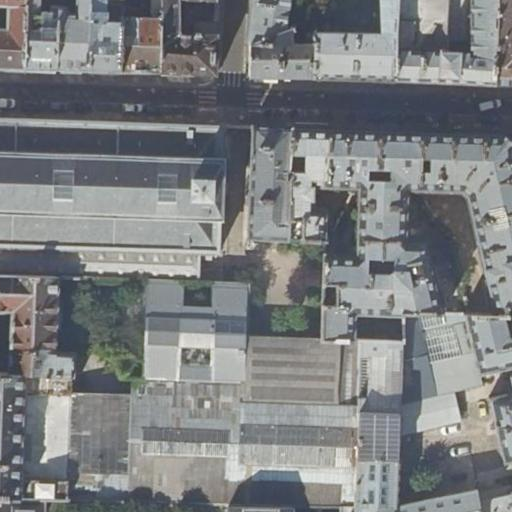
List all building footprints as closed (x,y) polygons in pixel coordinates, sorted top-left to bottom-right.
[(0,0),(0,68),(23,69),(24,0),(0,0)] [(39,70),(56,71),(58,6),(51,5),(50,12),(39,12),(39,0),(24,0),(23,69),(39,70)] [(67,71),(88,71),(89,0),(76,0),(76,12),(65,12),(65,6),(58,6),(56,71),(67,71)] [(89,0),(88,71),(90,71),(99,72),(120,73),(121,0),(89,0)] [(133,73),(160,74),(162,0),(121,0),(120,73),(133,73)] [(182,74),(216,76),(218,22),(216,22),(215,23),(197,23),(194,27),(189,27),(189,34),(178,34),(178,22),(183,22),(186,20),(186,10),(184,6),(179,6),(179,0),(200,0),(201,7),(216,9),(216,16),(217,18),(218,18),(218,13),(218,0),(162,0),(160,74),(178,74),(182,74)] [(253,0),(253,2),(249,44),(312,21),(334,12),(364,0),(253,0)] [(395,81),(398,0),(364,0),(334,12),(334,22),(373,22),(373,33),(322,32),(322,25),(315,25),(317,27),(315,78),(327,79),(350,79),(395,81)] [(497,0),(398,0),(395,81),(441,83),(488,85),(494,85),(497,0)] [(511,0),(497,0),(494,85),(511,85),(511,0)] [(315,25),(312,21),(249,44),(249,61),(249,76),(251,76),(287,77),(315,78),(317,27),(315,25)] [(0,245),(200,250),(219,250),(223,125),(152,123),(45,119),(0,117),(0,245)] [(288,240),(289,219),(291,170),(291,153),(293,127),(252,126),(252,145),(251,145),(251,149),(252,149),(251,170),(248,170),(249,178),(250,178),(250,198),(249,197),(249,202),(250,202),(249,234),(248,234),(247,238),(288,240)] [(316,187),(359,188),(357,254),(326,253),(323,339),(361,341),(404,343),(404,312),(444,314),(427,240),(408,240),(409,191),(422,191),(423,131),(339,129),(293,127),(291,153),(306,154),(306,170),(291,170),(289,219),(302,219),(302,239),(327,241),(328,209),(325,206),(315,205),(316,187)] [(466,133),(423,131),(422,191),(462,192),(468,197),(495,315),(511,315),(511,141),(503,134),(466,133)] [(0,276),(198,284),(200,250),(0,245),(0,276)] [(0,312),(11,313),(9,373),(0,373),(0,497),(44,500),(200,505),(231,506),(295,509),(342,509),(355,508),(361,341),(323,339),(245,336),(248,285),(198,284),(0,276),(0,312)] [(511,511),(511,315),(495,315),(444,314),(404,312),(404,343),(361,341),(355,508),(342,509),(341,511),(511,511)] [(0,511),(43,511),(44,500),(0,497),(0,511)]
